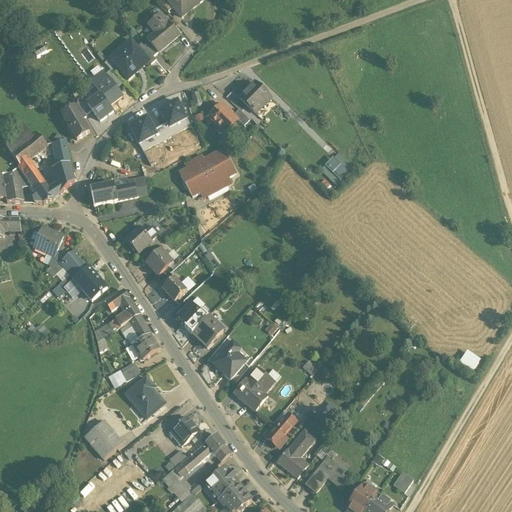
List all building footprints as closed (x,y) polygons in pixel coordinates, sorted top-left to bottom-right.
[(164,0),(155,0),(168,14),(173,10),(164,0)] [(164,0),(173,10),(181,20),(204,1),(203,0),(164,0)] [(157,9),(148,14),(151,18),(159,13),(157,9)] [(179,37),(161,16),(149,26),(159,36),(149,45),(158,55),(179,37)] [(81,55),(84,39),(74,37),(71,53),(81,55)] [(144,57),(131,43),(110,61),(118,71),(128,82),(149,64),(144,57)] [(158,55),(149,45),(144,49),(148,53),(153,59),(158,55)] [(153,59),(148,53),(144,57),(149,64),(151,67),(156,62),(153,59)] [(118,71),(110,61),(104,66),(110,73),(113,75),(118,71)] [(110,73),(106,76),(116,90),(123,85),(113,75),(110,73)] [(106,76),(104,74),(91,83),(101,96),(109,107),(122,98),(116,90),(106,76)] [(240,101),(246,108),(256,117),(271,101),(255,86),(240,101)] [(233,93),(226,100),(241,114),(246,108),(240,101),(233,93)] [(109,107),(101,96),(88,106),(100,123),(113,113),(109,107)] [(201,105),(198,96),(192,98),(195,107),(196,108),(197,109),(199,109),(200,108),(201,106),(201,105)] [(87,118),(77,103),(72,106),(74,110),(75,110),(82,121),(87,118)] [(170,130),(187,121),(177,104),(160,113),(167,126),(170,130)] [(233,118),(222,107),(209,121),(219,130),(220,128),(226,133),(227,132),(228,133),(231,129),(231,128),(237,122),(233,118)] [(246,108),(241,114),(250,123),(251,121),(258,127),(262,123),(256,117),(246,108)] [(82,121),(75,110),(74,110),(62,117),(77,142),(89,134),(82,121)] [(239,112),(233,118),(237,122),(244,129),(250,123),(239,112)] [(139,147),(157,138),(154,133),(147,120),(130,130),(139,147)] [(167,142),(190,128),(187,121),(170,130),(167,126),(160,130),(167,142)] [(12,157),(34,139),(23,125),(2,141),(12,157)] [(167,142),(160,130),(154,133),(157,138),(139,147),(143,153),(146,153),(167,142)] [(47,147),(38,136),(34,139),(12,157),(20,168),(27,163),(28,163),(47,147)] [(65,141),(54,145),(59,168),(70,165),(65,141)] [(202,159),(185,168),(187,171),(179,176),(192,200),(200,196),(202,200),(230,184),(229,180),(236,176),(223,152),(204,162),(202,159)] [(337,152),(323,168),(339,183),(353,167),(337,152)] [(44,186),(27,163),(20,168),(19,169),(30,186),(31,187),(34,192),(44,186)] [(59,168),(52,170),(57,186),(49,191),(54,199),(60,195),(74,183),(70,165),(59,168)] [(21,190),(31,187),(30,186),(19,169),(13,174),(18,182),(19,181),(21,190)] [(10,178),(3,179),(6,200),(7,204),(23,205),(21,190),(19,181),(18,182),(11,183),(10,178)] [(145,179),(134,181),(138,198),(148,196),(145,179)] [(114,185),(90,190),(94,208),(138,199),(138,198),(134,181),(134,182),(128,183),(128,187),(115,189),(114,185)] [(48,191),(44,186),(34,192),(43,205),(43,206),(53,201),(53,200),(54,199),(49,191),(48,191)] [(19,221),(2,220),(2,232),(15,232),(15,234),(18,234),(22,234),(19,221)] [(64,237),(43,228),(34,249),(52,257),(54,258),(57,253),(64,237)] [(153,229),(145,236),(151,243),(159,236),(153,229)] [(145,236),(139,230),(127,242),(138,255),(151,243),(145,236)] [(26,251),(24,242),(20,243),(17,243),(20,253),(26,251)] [(74,251),(65,260),(69,264),(64,269),(71,276),(74,280),(86,270),(74,257),(77,255),(74,251)] [(173,265),(161,251),(148,263),(153,269),(152,270),(159,277),(173,265)] [(57,253),(54,258),(52,257),(49,263),(54,268),(63,259),(57,253)] [(54,268),(48,274),(53,279),(64,269),(69,264),(65,260),(64,258),(54,268)] [(86,270),(74,280),(73,281),(83,292),(92,303),(107,289),(88,268),(86,270)] [(71,276),(60,286),(64,290),(73,281),(74,280),(71,276)] [(175,280),(163,290),(175,303),(186,293),(175,280)] [(74,301),(83,292),(73,281),(64,290),(74,301)] [(124,292),(105,305),(112,314),(121,308),(121,307),(130,301),(124,292)] [(130,301),(121,307),(121,308),(126,314),(115,321),(116,321),(121,330),(140,317),(141,317),(130,301)] [(74,302),(67,309),(79,322),(82,320),(86,316),(74,302)] [(178,320),(186,328),(198,314),(191,307),(178,320)] [(69,316),(66,312),(55,319),(57,324),(55,325),(61,333),(76,324),(70,316),(69,316)] [(186,328),(185,329),(192,336),(208,318),(201,312),(198,314),(186,328)] [(151,336),(140,317),(121,330),(120,330),(123,335),(132,330),(139,343),(149,337),(151,336)] [(217,326),(208,318),(192,336),(207,350),(224,333),(223,332),(221,334),(215,328),(217,326)] [(121,330),(116,321),(109,326),(111,329),(115,333),(120,330),(121,330)] [(272,327),(266,334),(272,340),(278,332),(272,327)] [(111,329),(101,336),(103,341),(104,340),(115,333),(111,329)] [(139,343),(132,330),(123,335),(128,342),(132,347),(133,346),(139,343)] [(101,336),(98,331),(94,333),(97,344),(103,341),(101,336)] [(149,337),(139,343),(133,346),(134,346),(135,348),(140,356),(144,362),(159,352),(149,337)] [(103,341),(97,344),(100,354),(107,351),(104,340),(103,341)] [(233,344),(213,365),(220,371),(220,370),(225,374),(224,376),(230,382),(245,366),(234,356),(239,350),(233,344)] [(132,347),(126,350),(132,361),(140,356),(135,348),(134,346),(133,346),(132,347)] [(457,366),(474,374),(480,361),(464,353),(457,366)] [(141,375),(134,363),(119,372),(120,373),(126,384),(141,375)] [(303,371),(313,380),(319,372),(309,364),(303,371)] [(256,369),(233,398),(255,416),(269,399),(267,397),(276,386),(256,369)] [(115,390),(126,384),(120,373),(109,379),(115,390)] [(146,379),(126,397),(134,406),(136,404),(143,413),(142,413),(147,419),(146,421),(165,406),(157,396),(159,395),(146,379)] [(366,400),(360,407),(364,411),(370,403),(366,400)] [(279,428),(268,441),(268,442),(269,441),(277,447),(296,425),(288,418),(279,428)] [(187,419),(178,427),(176,425),(171,429),(173,431),(172,432),(184,447),(194,438),(198,443),(195,445),(199,451),(205,445),(208,443),(200,433),(199,434),(193,426),(187,419)] [(104,424),(85,440),(104,463),(123,446),(104,424)] [(275,425),(263,438),(268,441),(279,428),(275,425)] [(304,433),(289,452),(288,452),(278,465),(293,477),(301,468),(304,464),(300,461),(316,442),(304,433)] [(208,443),(205,445),(212,454),(221,465),(231,456),(216,436),(208,443)] [(182,465),(182,466),(188,474),(212,454),(205,445),(199,451),(187,461),(182,465)] [(175,457),(182,465),(187,461),(181,453),(175,457)] [(182,465),(175,457),(170,462),(176,470),(182,466),(182,465)] [(346,473),(329,459),(306,488),(316,496),(328,481),(340,491),(348,482),(342,478),(346,473)] [(188,474),(182,466),(176,470),(174,472),(181,480),(188,474)] [(301,468),(293,477),(298,481),(306,472),(301,468)] [(224,470),(206,485),(220,501),(238,486),(234,481),(236,479),(236,478),(233,475),(232,475),(230,476),(224,470)] [(181,480),(174,472),(163,481),(179,500),(189,491),(190,490),(181,480)] [(403,474),(393,488),(404,496),(414,482),(403,474)] [(190,490),(195,496),(204,488),(199,483),(190,490)] [(367,483),(364,487),(378,497),(381,492),(367,483)] [(220,501),(219,502),(224,508),(226,507),(230,511),(234,511),(235,511),(242,511),(245,510),(245,508),(251,502),(247,496),(245,496),(242,493),(242,491),(238,486),(220,501)] [(364,487),(359,494),(358,493),(354,499),(355,500),(347,511),(367,511),(378,497),(364,487)] [(193,495),(189,491),(179,500),(183,505),(193,496),(193,495)] [(183,505),(175,511),(198,511),(204,508),(193,496),(183,505)] [(378,497),(367,511),(389,511),(393,508),(378,497)]
